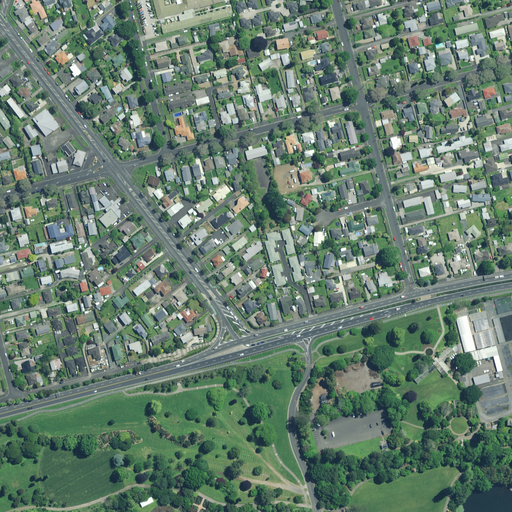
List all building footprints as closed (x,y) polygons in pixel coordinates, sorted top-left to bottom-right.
[(36,2),(34,0),(31,1),(32,4),(30,5),(34,14),(38,12),(41,19),(47,17),(41,3),(40,4),(39,1),(36,2)] [(63,8),(64,8),(64,9),(71,7),(70,6),(72,5),(70,0),(58,0),(60,5),(62,5),(63,8)] [(228,8),(192,18),(191,13),(193,12),(192,10),(224,2),(223,0),(194,0),(191,1),(190,0),(181,0),(182,3),(164,8),(162,0),(152,0),(157,19),(183,13),(183,15),(177,16),(179,22),(160,26),(162,34),(231,17),(228,8)] [(253,10),(259,8),(257,1),(255,1),(254,0),(248,0),(249,2),(247,3),(248,9),(253,7),(253,10)] [(368,0),(364,1),(353,4),(355,12),(366,8),(377,5),(378,7),(382,5),(380,0),(368,0)] [(113,7),(108,1),(105,3),(104,2),(99,6),(104,13),(113,7)] [(298,9),(296,1),(286,4),(287,9),(290,9),(291,13),(296,12),(296,9),(298,9)] [(427,6),(424,6),(425,11),(428,11),(428,12),(441,9),(439,1),(426,4),(427,6)] [(242,10),(247,9),(246,3),(243,4),(242,2),(236,3),(237,6),(236,6),(238,14),(243,13),(242,10)] [(459,7),(460,12),(464,11),(466,17),(473,15),(470,4),(459,7)] [(411,11),(410,5),(406,6),(406,8),(403,9),(405,14),(403,14),(404,18),(414,15),(413,11),(411,11)] [(16,15),(18,14),(23,23),(26,21),(25,18),(30,15),(28,12),(24,6),(14,12),(16,15)] [(273,14),(273,11),(268,13),(270,21),(271,21),(271,22),(278,21),(277,18),(279,17),(278,12),(273,14)] [(114,16),(111,13),(102,21),(104,23),(100,27),(103,31),(108,28),(110,30),(113,28),(112,27),(116,24),(111,18),(114,16)] [(384,13),(377,15),(380,25),(387,23),(384,13)] [(260,14),(256,16),(256,18),(252,19),(253,24),(255,24),(255,27),(262,25),(261,21),(262,21),(260,14)] [(320,14),(309,16),(311,24),(322,22),(320,14)] [(441,19),(440,14),(428,17),(430,26),(444,22),(443,19),(441,19)] [(504,20),(503,14),(493,17),(489,18),(485,19),(487,29),(497,26),(496,24),(499,23),(499,22),(504,20)] [(372,21),(371,17),(360,20),(362,25),(361,25),(363,30),(371,27),(369,22),(372,21)] [(63,23),(60,19),(50,26),(54,31),(60,27),(59,26),(63,23)] [(240,20),(242,27),(243,27),(243,30),(250,28),(250,25),(251,25),(250,20),(245,21),(245,19),(240,20)] [(411,32),(413,31),(418,30),(415,20),(404,23),(405,29),(410,28),(411,32)] [(297,29),(296,22),(283,25),(285,32),(297,29)] [(220,31),(218,23),(208,26),(211,37),(216,36),(215,32),(220,31)] [(478,30),(477,23),(454,29),(456,36),(478,30)] [(273,26),(267,28),(263,29),(264,33),(266,33),(267,37),(276,35),(275,32),(273,26)] [(380,36),(378,28),(363,32),(365,39),(380,36)] [(328,37),(326,29),(314,33),(315,38),(317,37),(318,40),(328,37)] [(505,35),(504,29),(489,33),(491,39),(505,35)] [(55,34),(50,38),(52,40),(54,38),(57,42),(67,34),(65,30),(57,36),(55,34)] [(50,40),(45,33),(42,36),(43,37),(37,41),(41,47),(50,40)] [(122,41),(117,34),(113,37),(113,36),(109,39),(111,42),(110,43),(113,47),(122,41)] [(178,43),(179,46),(188,44),(186,36),(177,38),(178,43)] [(419,36),(417,37),(416,36),(407,38),(410,48),(419,45),(418,41),(420,40),(419,36)] [(433,45),(431,38),(422,40),(424,47),(433,45)] [(289,48),(288,39),(276,41),(277,50),(289,48)] [(469,46),(467,39),(454,42),(456,49),(469,46)] [(58,44),(55,40),(49,45),(48,44),(46,46),(47,47),(44,50),(49,56),(56,50),(54,47),(58,44)] [(168,49),(166,41),(154,44),(156,52),(168,49)] [(229,52),(230,56),(238,54),(238,52),(240,51),(238,44),(229,46),(228,41),(218,44),(219,47),(221,47),(223,53),(229,52)] [(332,50),(329,42),(318,45),(319,49),(321,49),(322,53),(332,50)] [(497,43),(497,42),(494,42),(495,51),(505,50),(503,42),(497,43)] [(262,56),(260,49),(252,51),(252,47),(245,48),(248,60),(262,56)] [(425,50),(424,47),(418,48),(420,55),(428,53),(427,50),(425,50)] [(486,52),(485,47),(476,50),(477,55),(481,54),(481,57),(486,56),(485,52),(486,52)] [(378,53),(377,48),(371,50),(365,51),(368,60),(375,58),(374,55),(378,53)] [(319,54),(317,49),(300,53),(302,60),(313,58),(313,55),(319,54)] [(213,59),(210,50),(206,51),(206,52),(202,53),(202,55),(197,57),(198,62),(213,59)] [(461,53),(461,51),(457,52),(460,61),(469,59),(467,52),(461,53)] [(55,55),(56,57),(55,58),(59,64),(60,63),(62,65),(73,57),(71,53),(67,57),(63,52),(60,55),(58,53),(55,55)] [(85,58),(82,53),(77,57),(80,62),(85,58)] [(435,58),(434,53),(428,54),(429,57),(427,57),(428,60),(424,61),(427,71),(434,70),(434,68),(435,67),(433,58),(435,58)] [(449,63),(451,62),(452,62),(451,56),(450,53),(438,56),(441,67),(449,64),(449,63)] [(125,61),(120,54),(112,60),(114,64),(113,65),(115,68),(125,61)] [(290,64),(287,54),(280,56),(284,66),(290,64)] [(111,59),(108,55),(103,58),(106,63),(111,59)] [(193,73),(188,55),(181,57),(183,66),(174,68),(176,74),(180,73),(185,72),(186,74),(193,73)] [(169,66),(168,65),(170,64),(169,60),(168,57),(156,60),(158,69),(169,66)] [(331,68),(328,57),(320,59),(320,63),(318,63),(318,66),(315,67),(316,71),(326,69),(331,68)] [(272,64),(269,59),(258,65),(262,72),(268,68),(268,67),(272,64)] [(10,62),(0,70),(0,80),(15,69),(10,62)] [(417,65),(417,63),(408,65),(410,74),(413,73),(413,74),(417,74),(416,72),(419,71),(418,68),(420,68),(420,64),(417,65)] [(78,76),(81,74),(74,64),(69,67),(73,72),(72,73),(75,77),(77,76),(78,76)] [(375,65),(375,66),(368,68),(370,76),(379,74),(378,70),(381,69),(379,64),(375,65)] [(242,76),(245,75),(242,65),(230,68),(232,75),(235,74),(237,80),(243,78),(242,76)] [(313,67),(307,69),(309,76),(316,74),(313,67)] [(133,77),(126,68),(118,74),(123,81),(125,79),(127,82),(133,77)] [(99,74),(96,70),(87,77),(90,80),(91,80),(93,83),(101,78),(98,74),(99,74)] [(226,74),(225,70),(213,73),(214,77),(215,77),(216,79),(227,76),(226,74)] [(295,88),(292,71),(286,72),(288,88),(295,88)] [(171,81),(169,72),(161,74),(163,83),(171,81)] [(337,82),(335,73),(320,78),(322,86),(337,82)] [(208,81),(207,74),(195,77),(197,84),(208,81)] [(19,75),(11,81),(16,89),(25,83),(19,75)] [(386,87),(384,77),(376,79),(377,84),(375,84),(377,90),(386,87)] [(165,86),(166,88),(163,89),(165,96),(191,89),(190,82),(188,83),(187,80),(182,81),(182,84),(170,87),(169,85),(165,86)] [(89,87),(84,81),(74,89),(79,95),(89,87)] [(247,81),(245,81),(239,82),(240,89),(237,90),(238,94),(240,94),(249,92),(248,87),(247,81)] [(511,93),(511,83),(503,85),(505,94),(508,93),(508,94),(511,93)] [(123,89),(119,84),(112,89),(116,94),(123,89)] [(264,102),(264,101),(272,99),(269,90),(262,92),(260,84),(255,86),(257,95),(258,95),(259,100),(260,103),(264,102)] [(11,90),(7,85),(0,90),(0,95),(2,97),(5,94),(6,95),(9,93),(8,92),(11,90)] [(23,86),(22,87),(16,91),(20,98),(23,96),(25,100),(31,96),(29,93),(29,92),(26,88),(25,89),(23,86)] [(112,97),(106,86),(101,89),(106,100),(112,97)] [(307,89),(306,86),(302,87),(306,102),(311,101),(311,100),(315,99),(312,88),(307,89)] [(496,95),(494,87),(482,90),(484,99),(491,97),(490,96),(496,95)] [(340,98),(338,88),(330,90),(332,100),(340,98)] [(475,93),(474,89),(468,91),(469,96),(467,97),(469,102),(481,98),(479,92),(475,93)] [(230,97),(229,90),(217,93),(219,100),(230,97)] [(95,105),(103,100),(97,92),(88,99),(91,102),(92,101),(95,105)] [(460,100),(455,93),(443,101),(448,108),(460,100)] [(254,108),(253,103),(251,94),(242,96),(244,105),(246,105),(249,109),(254,108)] [(134,99),(133,95),(127,97),(130,109),(136,108),(136,106),(138,106),(136,98),(134,99)] [(300,100),(299,95),(291,97),(292,100),(293,105),(299,104),(299,100),(300,100)] [(195,103),(193,96),(167,103),(169,110),(171,109),(172,112),(175,111),(175,108),(181,107),(181,109),(185,108),(184,106),(188,105),(189,107),(192,106),(192,104),(195,103)] [(286,107),(283,96),(279,97),(279,99),(275,100),(277,108),(282,107),(282,108),(286,107)] [(209,102),(208,97),(196,100),(197,106),(209,102)] [(24,116),(11,98),(6,102),(20,119),(24,116)] [(432,100),(432,101),(429,102),(430,108),(429,108),(430,114),(433,114),(433,115),(437,114),(435,108),(439,107),(438,102),(437,102),(437,99),(432,100)] [(35,105),(31,100),(29,103),(28,102),(25,104),(32,113),(39,107),(36,104),(35,105)] [(117,103),(114,100),(106,107),(108,110),(117,103)] [(235,114),(232,103),(226,105),(228,114),(227,114),(226,112),(223,112),(222,110),(220,111),(221,113),(219,113),(222,124),(225,123),(225,125),(231,123),(229,116),(235,114)] [(428,114),(426,103),(417,105),(419,114),(424,113),(425,115),(428,114)] [(414,105),(403,107),(404,113),(402,114),(403,118),(408,117),(409,122),(421,120),(420,115),(416,116),(414,105)] [(12,126),(0,108),(0,122),(6,131),(12,126)] [(462,111),(462,108),(450,111),(452,119),(463,115),(463,117),(467,116),(465,110),(462,111)] [(511,112),(511,108),(506,109),(499,111),(502,121),(506,119),(506,118),(511,117),(511,112)] [(34,119),(48,137),(62,127),(48,109),(34,119)] [(117,114),(113,109),(109,112),(107,110),(104,112),(105,114),(99,118),(104,124),(110,120),(109,119),(117,114)] [(245,114),(244,109),(237,110),(239,121),(249,119),(248,113),(245,114)] [(394,134),(391,123),(390,121),(397,119),(395,110),(381,113),(382,120),(383,126),(384,126),(386,136),(394,134)] [(140,122),(136,111),(131,113),(132,116),(130,116),(131,120),(132,119),(133,124),(130,125),(131,130),(135,128),(135,127),(143,124),(142,121),(140,122)] [(197,132),(202,131),(206,130),(204,121),(202,115),(199,116),(199,114),(193,115),(197,130),(197,132)] [(477,128),(495,124),(494,119),(492,120),(491,118),(487,120),(486,116),(481,117),(482,118),(475,120),(477,128)] [(188,123),(184,123),(183,117),(178,118),(180,126),(176,127),(176,128),(174,129),(176,136),(180,135),(181,137),(186,136),(187,141),(194,139),(193,133),(191,134),(189,128),(188,123)] [(122,125),(119,121),(110,128),(116,136),(122,131),(120,127),(122,125)] [(358,143),(352,121),(345,123),(350,145),(358,143)] [(344,138),(340,124),(331,127),(333,134),(337,133),(339,139),(344,138)] [(511,131),(509,124),(496,127),(498,134),(501,133),(501,134),(511,131)] [(38,136),(31,125),(26,128),(33,139),(38,136)] [(458,133),(458,125),(441,126),(441,134),(458,133)] [(427,143),(427,139),(432,138),(432,127),(425,127),(426,137),(424,137),(424,140),(422,140),(422,143),(427,143)] [(143,133),(142,131),(139,132),(138,128),(135,129),(136,132),(131,134),(132,140),(136,139),(139,148),(145,146),(145,145),(151,144),(150,138),(148,138),(147,137),(145,138),(144,133),(143,133)] [(325,140),(322,130),(315,132),(318,140),(316,141),(320,151),(326,150),(323,140),(325,140)] [(315,142),(312,132),(301,134),(304,143),(310,141),(311,143),(315,142)] [(299,144),(296,145),(293,135),(285,137),(286,140),(285,141),(288,155),(293,153),(292,149),(297,148),(297,150),(301,149),(299,144)] [(496,140),(495,135),(485,138),(487,143),(483,144),(485,152),(492,150),(490,142),(496,140)] [(8,136),(0,141),(0,143),(1,144),(4,142),(9,150),(15,145),(8,136)] [(401,145),(399,136),(390,138),(391,142),(389,142),(391,147),(392,147),(393,150),(399,148),(399,146),(401,145)] [(454,144),(455,150),(456,151),(459,150),(459,147),(473,144),(471,138),(465,139),(464,136),(459,138),(460,141),(453,142),(454,144)] [(130,143),(120,138),(119,140),(120,141),(118,145),(123,147),(122,149),(126,152),(130,143)] [(272,141),(274,149),(275,152),(277,157),(285,155),(281,138),(272,141)] [(511,149),(511,138),(504,141),(505,145),(500,146),(501,152),(511,149)] [(75,151),(68,142),(60,148),(64,152),(65,152),(69,156),(75,151)] [(444,142),(441,143),(442,146),(436,148),(437,154),(449,151),(455,150),(454,144),(450,144),(448,145),(447,142),(444,142)] [(41,154),(39,145),(30,147),(33,157),(41,154)] [(229,172),(233,171),(232,170),(233,170),(233,167),(232,167),(231,166),(237,164),(235,158),(239,157),(236,147),(231,148),(233,154),(228,155),(225,156),(229,172)] [(266,147),(245,153),(248,161),(268,156),(266,147)] [(86,152),(77,149),(72,164),(81,167),(86,152)] [(356,151),(355,149),(340,152),(342,160),(360,156),(359,150),(356,151)] [(433,156),(432,149),(426,150),(426,149),(419,150),(421,159),(433,156)] [(0,154),(0,161),(11,158),(10,156),(13,156),(12,151),(0,154)] [(401,163),(398,152),(391,154),(393,165),(401,163)] [(412,160),(410,152),(400,155),(402,162),(412,160)] [(54,157),(51,153),(44,157),(45,160),(47,159),(48,162),(54,157)] [(436,166),(442,164),(443,167),(452,165),(450,159),(454,158),(453,155),(443,157),(440,158),(440,157),(434,159),(436,166)] [(221,161),(220,157),(220,156),(213,157),(215,162),(216,169),(224,167),(222,161),(221,161)] [(487,173),(498,170),(496,162),(494,163),(493,158),(487,160),(488,164),(484,164),(487,173)] [(63,159),(48,163),(51,173),(66,169),(63,159)] [(213,170),(211,159),(204,161),(206,166),(203,167),(205,172),(213,170)] [(41,169),(43,168),(43,165),(40,166),(39,160),(32,162),(35,175),(42,174),(41,169)] [(360,171),(358,161),(348,163),(349,168),(339,170),(341,176),(360,171)] [(422,167),(420,161),(412,163),(415,174),(428,170),(427,166),(422,167)] [(410,175),(407,164),(402,165),(403,168),(397,170),(399,178),(410,175)] [(200,167),(199,165),(192,167),(194,177),(195,177),(197,182),(200,181),(200,179),(203,178),(200,167)] [(191,180),(189,167),(181,168),(184,182),(185,181),(185,185),(191,184),(190,180),(191,180)] [(19,180),(19,181),(24,180),(24,179),(27,178),(25,171),(19,172),(19,169),(13,171),(16,181),(19,180)] [(310,180),(313,179),(312,174),(311,171),(304,172),(303,169),(296,171),(298,181),(301,180),(302,184),(306,183),(306,181),(310,181),(310,180)] [(175,179),(172,170),(164,172),(167,182),(170,181),(170,182),(173,181),(173,179),(175,179)] [(441,183),(456,180),(456,181),(463,179),(462,173),(456,175),(455,171),(452,172),(451,170),(445,172),(445,174),(439,175),(441,183)] [(243,181),(240,173),(234,176),(235,181),(232,182),(236,192),(241,190),(238,183),(243,181)] [(502,179),(501,173),(493,175),(495,181),(492,181),(493,187),(499,186),(500,190),(510,188),(509,184),(508,178),(502,179)] [(161,179),(150,175),(147,184),(158,187),(161,179)] [(8,177),(8,176),(2,177),(4,185),(13,183),(11,176),(8,177)] [(434,183),(433,179),(420,182),(421,184),(418,185),(419,191),(433,187),(432,184),(434,183)] [(354,188),(352,180),(346,181),(348,189),(354,188)] [(367,184),(366,181),(360,183),(361,190),(357,191),(358,196),(370,193),(368,183),(367,184)] [(486,187),(485,181),(470,185),(472,191),(486,187)] [(349,198),(345,184),(338,186),(341,200),(349,198)] [(413,190),(411,184),(405,185),(406,189),(403,189),(404,193),(409,192),(410,194),(414,193),(414,192),(417,192),(417,189),(413,190)] [(230,191),(226,186),(221,190),(220,189),(216,192),(217,193),(213,196),(217,202),(221,199),(222,200),(226,197),(225,196),(230,191)] [(95,187),(90,189),(97,213),(101,212),(95,187)] [(163,196),(158,189),(153,192),(159,199),(163,196)] [(91,202),(88,191),(79,193),(82,205),(91,202)] [(335,198),(333,191),(321,194),(322,201),(325,200),(326,202),(331,200),(331,199),(335,198)] [(312,196),(310,195),(307,193),(306,195),(305,194),(300,203),(306,207),(309,203),(310,203),(312,198),(311,198),(312,196)] [(66,196),(71,211),(73,210),(72,208),(77,207),(73,194),(66,196)] [(237,214),(249,204),(243,195),(238,199),(237,205),(232,208),(237,214)] [(490,195),(477,195),(470,195),(470,198),(472,198),(472,202),(485,202),(485,205),(490,205),(490,195)] [(173,204),(167,196),(161,200),(163,203),(162,203),(166,209),(173,204)] [(107,214),(99,220),(107,229),(120,218),(120,212),(115,207),(110,201),(109,202),(105,197),(99,201),(106,209),(105,211),(107,214)] [(421,204),(421,203),(424,202),(422,197),(417,198),(403,202),(405,208),(421,204)] [(434,214),(430,197),(423,199),(427,216),(434,214)] [(208,210),(208,209),(208,208),(213,204),(209,198),(204,202),(203,201),(199,205),(200,206),(196,209),(200,214),(205,210),(205,211),(207,211),(208,210)] [(58,206),(57,199),(46,202),(48,211),(52,210),(52,208),(58,206)] [(471,206),(469,200),(464,201),(463,200),(457,202),(459,208),(462,207),(462,209),(471,206)] [(179,202),(167,211),(171,217),(183,208),(179,202)] [(31,217),(31,216),(38,214),(37,213),(39,213),(38,208),(32,210),(31,207),(28,207),(28,206),(24,207),(27,218),(31,217)] [(13,221),(21,219),(19,208),(10,210),(13,221)] [(304,209),(295,208),(294,213),(297,213),(296,221),(302,221),(304,209)] [(483,213),(481,213),(483,218),(485,218),(485,220),(487,219),(487,220),(490,219),(488,213),(487,213),(486,208),(482,209),(483,213)] [(401,219),(403,225),(405,224),(405,223),(425,217),(424,210),(405,215),(406,218),(401,219)] [(232,218),(227,212),(217,219),(216,218),(211,222),(217,229),(232,218)] [(188,215),(178,222),(183,228),(192,221),(188,215)] [(378,223),(376,217),(366,219),(368,226),(378,223)] [(487,220),(488,224),(487,224),(488,228),(496,226),(494,218),(490,219),(487,220)] [(243,227),(238,220),(228,227),(227,226),(224,228),(228,232),(229,231),(233,235),(243,227)] [(136,229),(129,221),(119,230),(121,232),(123,230),(127,236),(136,229)] [(354,226),(353,221),(347,223),(350,233),(354,232),(354,231),(364,228),(363,223),(354,226)] [(83,237),(85,237),(82,223),(75,225),(78,239),(79,245),(84,243),(83,237)] [(89,236),(97,235),(95,223),(88,224),(89,236)] [(56,226),(56,224),(47,226),(50,239),(55,238),(56,241),(62,240),(62,239),(74,236),(72,225),(65,227),(67,232),(61,234),(59,226),(56,226)] [(257,229),(253,225),(249,229),(252,233),(257,229)] [(308,229),(302,225),(299,230),(308,236),(313,229),(310,226),(308,229)] [(424,232),(422,225),(408,229),(410,235),(414,234),(414,235),(424,232)] [(481,234),(473,225),(471,227),(465,232),(468,236),(471,233),(476,238),(481,234)] [(200,231),(200,230),(190,237),(197,246),(202,243),(211,236),(204,228),(200,231)] [(341,239),(339,228),(330,230),(332,239),(336,238),(336,240),(341,239)] [(291,238),(289,229),(281,231),(284,241),(286,240),(287,245),(285,246),(287,255),(295,253),(293,244),(294,244),(292,237),(291,238)] [(459,237),(457,229),(452,230),(452,232),(448,233),(449,241),(455,240),(456,242),(460,241),(459,237)] [(276,248),(275,242),(274,241),(276,241),(281,240),(279,231),(266,235),(268,241),(265,242),(270,263),(280,260),(278,252),(275,253),(273,248),(276,248)] [(322,233),(314,232),(313,246),(318,247),(318,244),(320,244),(321,241),(324,241),(324,236),(322,236),(322,233)] [(29,244),(27,234),(21,236),(22,238),(18,239),(20,248),(24,247),(24,245),(29,244)] [(144,239),(140,234),(137,237),(136,236),(130,240),(134,245),(133,245),(136,250),(145,243),(143,240),(144,239)] [(307,241),(300,236),(297,242),(304,246),(307,241)] [(236,252),(239,249),(240,249),(243,247),(242,246),(247,242),(243,237),(231,246),(236,252)] [(429,248),(427,248),(424,238),(417,240),(419,247),(416,248),(418,255),(428,252),(427,250),(429,250),(429,248)] [(210,240),(201,247),(200,248),(201,249),(200,250),(204,255),(216,246),(214,243),(211,239),(210,240)] [(67,244),(66,240),(49,245),(52,254),(73,248),(71,243),(67,244)] [(105,251),(103,252),(99,255),(102,259),(107,256),(106,255),(117,247),(113,241),(109,244),(106,241),(100,245),(105,251)] [(262,245),(259,241),(246,251),(247,253),(242,257),(246,262),(262,249),(260,246),(262,245)] [(511,244),(497,248),(499,252),(500,252),(501,256),(511,253),(511,244)] [(378,253),(376,245),(363,249),(365,257),(378,253)] [(120,253),(111,259),(116,266),(131,255),(124,246),(118,251),(120,253)] [(156,254),(152,248),(142,256),(148,263),(152,260),(151,258),(156,254)] [(346,251),(345,248),(340,249),(341,252),(338,253),(339,257),(345,255),(347,262),(356,259),(355,254),(352,255),(351,249),(346,251)] [(31,258),(28,249),(21,251),(21,252),(16,253),(18,260),(26,258),(26,259),(31,258)] [(490,259),(488,251),(474,254),(475,260),(473,260),(474,264),(477,264),(477,262),(490,259)] [(87,253),(82,254),(85,270),(93,269),(92,264),(93,263),(92,258),(88,259),(87,253)] [(334,254),(326,253),(324,268),(330,269),(331,266),(334,267),(335,261),(333,261),(334,254)] [(307,261),(304,262),(302,254),(298,255),(301,267),(305,266),(307,276),(312,274),(311,269),(315,268),(313,262),(307,263),(307,261)] [(220,258),(218,255),(211,261),(214,264),(213,264),(216,268),(225,261),(222,257),(220,258)] [(75,262),(74,256),(64,258),(64,259),(62,260),(62,259),(55,261),(57,269),(64,267),(63,266),(75,262)] [(460,260),(459,256),(456,256),(456,257),(453,258),(454,262),(449,263),(451,268),(452,267),(454,275),(458,274),(457,270),(466,268),(465,265),(466,264),(465,259),(460,260)] [(299,267),(296,257),(289,258),(291,268),(293,267),(294,272),(292,273),(295,282),(304,280),(304,277),(302,277),(299,267)] [(264,264),(262,261),(260,258),(259,259),(258,258),(256,259),(256,260),(253,263),(249,266),(254,272),(260,267),(264,264)] [(46,271),(43,260),(36,262),(38,269),(40,269),(41,272),(46,271)] [(342,265),(341,260),(338,261),(335,262),(336,267),(339,266),(340,271),(347,269),(345,264),(342,265)] [(145,268),(141,261),(137,265),(139,268),(136,270),(138,273),(145,268)] [(236,269),(231,262),(226,266),(227,268),(221,272),(225,277),(236,269)] [(283,272),(281,264),(271,267),(275,280),(274,280),(276,287),(286,284),(284,277),(281,278),(280,273),(283,272)] [(442,265),(434,267),(436,276),(444,274),(442,265)] [(164,270),(161,266),(154,271),(160,279),(169,273),(166,269),(164,270)] [(430,275),(428,267),(418,270),(420,278),(430,275)] [(34,275),(32,268),(23,270),(23,272),(20,273),(22,279),(34,275)] [(78,277),(83,276),(83,275),(85,275),(85,273),(79,273),(79,272),(73,270),(72,268),(60,271),(62,278),(67,277),(78,279),(78,277)] [(99,274),(95,269),(88,275),(91,278),(89,279),(91,282),(93,281),(98,288),(105,283),(99,274)] [(268,270),(262,269),(259,277),(266,278),(268,270)] [(19,280),(17,272),(6,274),(7,279),(6,279),(7,283),(19,280)] [(379,287),(383,287),(382,285),(386,284),(387,288),(393,287),(392,282),(390,282),(389,277),(387,277),(386,272),(379,274),(379,278),(377,279),(379,287)] [(241,277),(238,273),(230,279),(232,280),(231,281),(233,284),(234,283),(236,286),(242,281),(240,278),(241,277)] [(146,278),(152,285),(156,282),(150,274),(146,278)] [(52,283),(50,276),(40,278),(42,285),(52,283)] [(333,284),(332,279),(325,280),(327,288),(330,287),(330,289),(337,288),(336,283),(333,284)] [(151,286),(149,282),(147,280),(132,291),(137,296),(151,286)] [(164,281),(162,283),(160,280),(151,287),(153,289),(157,294),(160,291),(164,296),(171,291),(164,281)] [(376,291),(372,280),(366,283),(368,290),(369,290),(371,293),(376,291)] [(88,291),(86,282),(79,284),(82,292),(88,291)] [(19,287),(18,283),(5,286),(6,290),(7,290),(8,296),(26,291),(24,286),(19,287)] [(242,286),(237,290),(239,293),(237,295),(241,300),(253,289),(248,283),(243,287),(242,286)] [(112,294),(110,286),(99,289),(100,293),(93,295),(96,303),(104,301),(102,296),(112,294)] [(356,290),(356,288),(351,289),(352,292),(349,292),(351,300),(355,299),(355,298),(361,297),(359,290),(356,290)] [(53,302),(50,290),(43,292),(45,300),(46,300),(46,303),(53,302)] [(154,296),(151,291),(141,298),(145,303),(154,296)] [(188,299),(182,291),(175,296),(179,302),(177,303),(179,306),(188,299)] [(343,300),(342,292),(329,294),(331,303),(335,302),(335,303),(341,302),(340,301),(343,300)] [(324,296),(319,297),(320,299),(319,299),(318,295),(313,296),(314,300),(315,307),(322,306),(322,307),(326,307),(324,296)] [(121,300),(118,296),(112,301),(119,309),(129,301),(126,297),(121,300)] [(300,315),(307,313),(305,304),(298,296),(295,298),(297,300),(294,302),(299,308),(299,310),(300,315)] [(91,307),(89,297),(83,298),(86,308),(91,307)] [(293,305),(291,297),(280,299),(284,315),(290,314),(288,306),(293,305)] [(21,308),(18,298),(13,300),(11,301),(13,310),(21,308)] [(254,305),(250,299),(243,304),(246,309),(245,309),(249,314),(259,306),(257,303),(254,305)] [(78,310),(76,303),(66,306),(68,313),(78,310)] [(277,315),(277,314),(274,303),(267,305),(271,321),(277,320),(276,315),(277,315)] [(52,316),(53,319),(57,317),(57,315),(61,314),(60,307),(47,310),(49,317),(52,316)] [(168,315),(163,308),(154,315),(159,322),(168,315)] [(196,316),(191,310),(189,312),(188,311),(186,313),(184,310),(177,316),(180,320),(183,318),(187,323),(196,316)] [(267,321),(262,312),(255,317),(257,320),(256,321),(260,326),(267,321)] [(95,320),(93,313),(76,318),(78,325),(95,320)] [(123,314),(121,313),(118,316),(125,326),(131,321),(125,313),(123,314)] [(154,324),(146,314),(141,318),(149,329),(154,324)] [(24,326),(22,317),(16,318),(18,327),(24,326)] [(69,321),(66,322),(69,332),(70,332),(71,334),(76,333),(72,317),(69,318),(69,321)] [(59,322),(58,319),(52,321),(54,328),(55,328),(56,332),(63,330),(62,326),(61,321),(59,322)] [(117,329),(110,320),(104,326),(110,335),(117,329)] [(148,336),(145,333),(145,332),(140,324),(133,329),(139,337),(141,335),(144,339),(148,336)] [(186,330),(181,324),(175,329),(177,331),(178,330),(181,334),(186,330)] [(212,332),(210,325),(205,326),(205,328),(193,330),(194,336),(199,335),(199,337),(203,336),(203,334),(207,333),(207,332),(212,332)] [(50,332),(48,326),(36,329),(37,335),(50,332)] [(28,338),(26,331),(16,333),(17,340),(28,338)] [(170,339),(167,332),(151,339),(154,346),(170,339)] [(193,338),(190,332),(180,338),(183,344),(193,338)] [(102,342),(100,333),(93,335),(96,344),(102,342)] [(76,343),(75,338),(72,338),(71,336),(67,337),(67,338),(63,339),(65,346),(76,343)] [(30,355),(27,342),(19,344),(22,357),(30,355)] [(143,353),(139,342),(128,345),(131,354),(138,352),(138,354),(143,353)] [(430,362),(412,377),(418,384),(436,369),(442,376),(450,370),(443,362),(459,349),(454,343),(438,356),(439,358),(437,360),(435,358),(432,360),(434,362),(431,364),(430,362)] [(120,359),(123,359),(120,344),(111,346),(115,361),(116,365),(121,364),(120,359)] [(75,349),(74,346),(69,347),(70,348),(66,349),(68,356),(78,353),(77,348),(75,349)] [(495,346),(470,352),(472,361),(493,356),(497,371),(502,370),(495,346)] [(101,360),(98,347),(87,350),(89,355),(92,354),(94,359),(96,358),(97,361),(101,360)] [(84,371),(83,368),(84,368),(84,369),(87,368),(83,357),(75,359),(77,365),(78,365),(80,372),(84,371)] [(74,374),(73,370),(75,370),(75,371),(77,371),(74,359),(65,361),(67,368),(69,367),(71,375),(74,374)] [(58,370),(58,371),(60,370),(60,369),(62,368),(59,360),(50,363),(52,371),(58,370)] [(34,370),(32,361),(26,363),(26,365),(23,366),(24,369),(22,369),(23,374),(34,370)] [(469,386),(466,372),(457,374),(460,384),(461,383),(462,388),(469,386)] [(36,378),(34,373),(25,375),(27,379),(29,386),(37,383),(38,387),(44,385),(41,377),(36,378)] [(487,374),(473,378),(475,385),(489,381),(487,374)]
